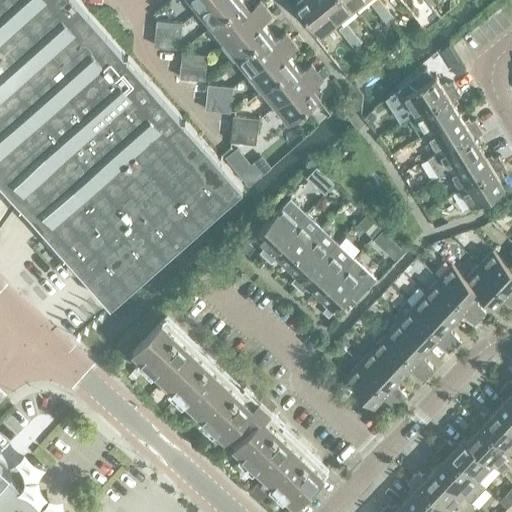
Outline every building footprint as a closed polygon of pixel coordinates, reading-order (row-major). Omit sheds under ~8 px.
[(0,0),(0,175),(111,301),(243,186),(185,120),(185,116),(182,116),(127,55),(128,51),(124,51),(79,0),(0,0)] [(191,0),(199,9),(209,0),(191,0)] [(209,0),(199,9),(212,25),(242,0),(209,0)] [(242,0),(212,25),(224,40),(266,7),(260,0),(251,8),(244,0),(242,0)] [(338,19),(321,0),(296,0),(295,1),(321,33),(338,19)] [(321,0),(338,19),(353,7),(348,0),(321,0)] [(373,0),(371,2),(379,12),(386,6),(380,0),(373,0)] [(386,6),(379,12),(386,21),(393,16),(386,6)] [(224,40),(238,57),(270,31),(262,22),(272,15),(266,7),(224,40)] [(167,34),(180,35),(182,22),(157,20),(156,33),(167,34)] [(339,28),(347,37),(354,31),(346,22),(339,28)] [(238,57),(250,72),(291,39),(285,31),(276,39),(270,31),(238,57)] [(354,31),(347,37),(354,47),(362,41),(354,31)] [(180,35),(167,34),(156,33),(155,45),(179,48),(180,35)] [(250,72),(263,88),(295,63),(288,54),(297,46),(291,39),(250,72)] [(180,65),(206,67),(207,54),(182,51),(180,65)] [(205,79),(207,54),(206,67),(180,65),(179,77),(205,79)] [(263,88),(275,104),(317,71),(311,63),(301,71),(295,63),(263,88)] [(398,88),(414,114),(457,88),(453,81),(444,87),(436,74),(433,76),(427,66),(398,88)] [(317,71),(275,104),(289,120),(321,95),(313,86),(323,78),(317,71)] [(207,83),(206,97),(231,99),(232,86),(207,83)] [(414,114),(426,133),(459,112),(452,100),(461,94),(457,88),(414,114)] [(231,99),(206,97),(205,109),(229,111),(231,99)] [(426,133),(437,151),(480,124),(476,118),(467,123),(459,112),(426,133)] [(233,116),(232,128),(257,130),(258,118),(233,116)] [(448,169),(482,148),(475,137),(484,131),(480,124),(437,151),(429,156),(440,174),(448,169)] [(257,130),(232,128),(230,141),(255,143),(257,130)] [(448,169),(460,188),(503,161),(498,155),(489,160),(482,148),(448,169)] [(503,161),(460,188),(471,206),(505,185),(497,173),(507,168),(503,161)] [(260,251),(265,256),(307,212),(291,196),(257,233),(267,243),(260,251)] [(278,254),(289,263),(323,226),(307,212),(265,256),(271,261),(278,254)] [(366,213),(357,223),(363,228),(372,219),(366,213)] [(364,233),(370,239),(381,227),(375,222),(364,233)] [(291,280),(297,286),(338,241),(323,226),(289,263),(299,272),(291,280)] [(383,229),(374,238),(381,244),(389,235),(383,229)] [(310,283),(320,292),(354,256),(338,241),(297,286),(303,291),(310,283)] [(493,249),(480,263),(511,293),(511,267),(507,263),(508,262),(493,249)] [(354,256),(320,292),(330,302),(323,310),(329,316),(350,293),(356,299),(377,277),(354,256)] [(452,263),(439,277),(481,317),(486,311),(474,297),(480,291),(481,291),(467,277),(452,263)] [(511,293),(480,263),(467,277),(481,291),(480,291),(495,305),(502,298),(511,305),(511,293)] [(439,277),(425,291),(454,319),(461,312),(475,323),(481,317),(439,277)] [(425,291),(412,305),(454,345),(460,339),(448,325),(454,319),(425,291)] [(412,305),(399,319),(428,347),(434,340),(449,351),(454,345),(412,305)] [(226,436),(296,502),(326,471),(266,414),(272,407),(260,396),(254,402),(163,316),(133,348),(226,436)] [(399,319),(386,333),(428,373),(434,367),(422,353),(428,347),(399,319)] [(386,333),(373,347),(401,374),(408,368),(422,379),(428,373),(386,333)] [(373,347),(360,361),(402,401),(407,395),(395,381),(401,374),(373,347)] [(402,401),(360,361),(346,376),(375,403),(381,396),(396,407),(402,401)] [(134,379),(141,371),(135,366),(128,374),(134,379)] [(507,397),(497,407),(511,420),(511,391),(504,384),(499,390),(507,397)] [(480,410),(475,415),(511,450),(511,449),(511,420),(497,407),(488,417),(480,410)] [(465,436),(497,466),(504,472),(511,465),(504,458),(511,450),(475,415),(469,421),(477,428),(468,438),(465,435),(465,436)] [(219,432),(212,439),(222,448),(229,441),(219,432)] [(447,438),(442,444),(479,479),(493,463),(497,466),(465,436),(455,446),(447,438)] [(444,457),(435,467),(464,495),(479,479),(442,444),(437,450),(444,457)] [(0,511),(45,511),(7,477),(11,472),(0,461),(0,511)] [(418,470),(412,475),(449,510),(464,495),(435,467),(425,477),(418,470)] [(415,488),(405,499),(419,511),(447,511),(449,510),(412,475),(407,481),(415,488)] [(508,506),(511,501),(511,498),(506,493),(500,499),(508,506)] [(388,501),(383,507),(388,511),(419,511),(405,499),(396,509),(388,501)]
